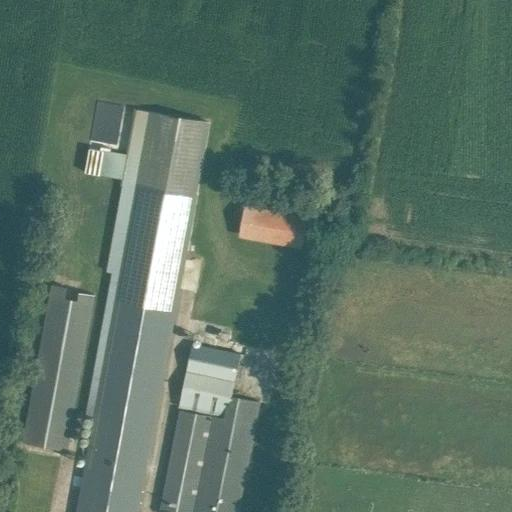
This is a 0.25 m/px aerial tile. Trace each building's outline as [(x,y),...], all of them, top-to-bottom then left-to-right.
[(116,138),(122,105),(96,100),(90,133),(116,138)] [(113,272),(87,409),(96,416),(89,454),(77,511),(137,511),(146,464),(196,196),(210,121),(152,110),(137,107),(128,154),(98,149),(90,147),(88,158),(85,171),(124,178),(106,271),(113,272)] [(271,210),(265,240),(303,247),(309,217),(271,210)] [(67,450),(93,304),(51,296),(24,442),(67,450)] [(238,511),(261,401),(231,396),(241,354),(194,344),(180,405),(212,412),(211,416),(181,410),(165,490),(161,509),(174,511),(238,511)]
